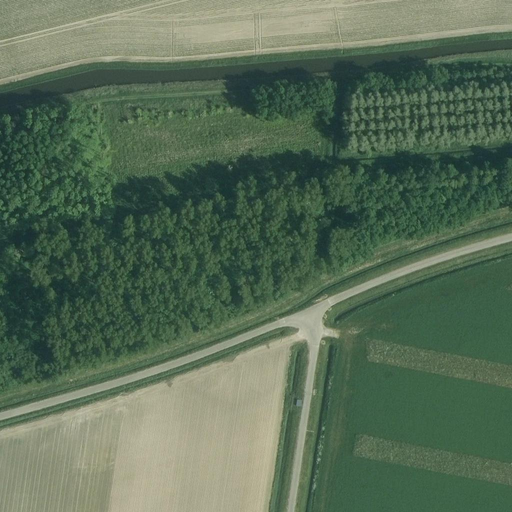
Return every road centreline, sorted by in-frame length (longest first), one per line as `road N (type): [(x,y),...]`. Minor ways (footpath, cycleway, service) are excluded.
road 1 (track): [(0,234),(321,171),(511,154)]
road 2 (unclassified): [(0,416),(307,315)]
road 3 (unclassified): [(307,315),(406,270),(511,238)]
road 4 (unclassified): [(289,511),(313,348),(307,315)]
